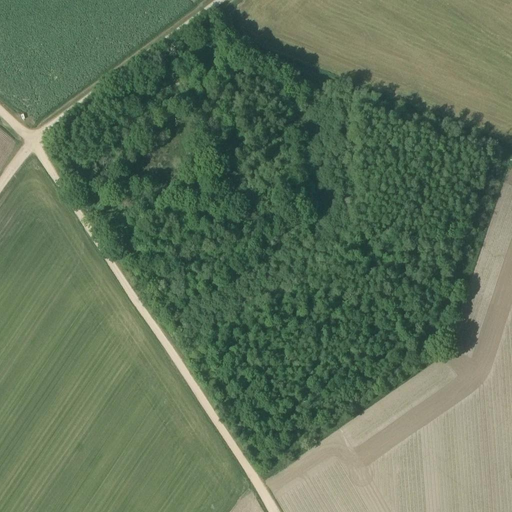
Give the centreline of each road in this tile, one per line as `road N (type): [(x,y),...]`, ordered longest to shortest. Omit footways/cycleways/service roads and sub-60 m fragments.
road 1 (track): [(274,511),(31,138)]
road 2 (unclassified): [(31,138),(220,0)]
